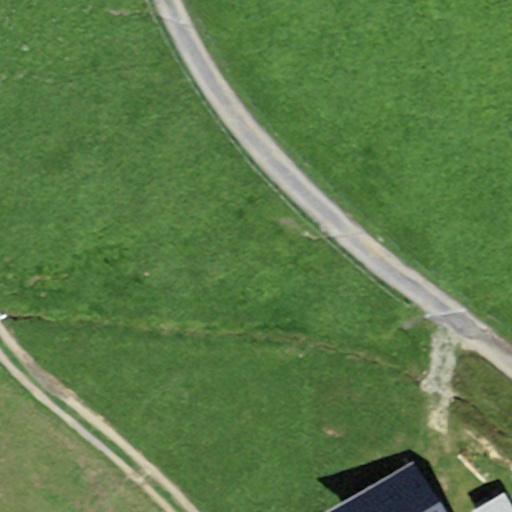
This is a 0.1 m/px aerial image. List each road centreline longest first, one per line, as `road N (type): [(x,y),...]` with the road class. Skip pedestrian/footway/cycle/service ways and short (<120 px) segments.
road 1 (track): [(167,0),(201,71),(305,201),(511,361)]
road 2 (track): [(0,341),(177,511)]
road 3 (track): [(455,315),(439,408),(443,470)]
